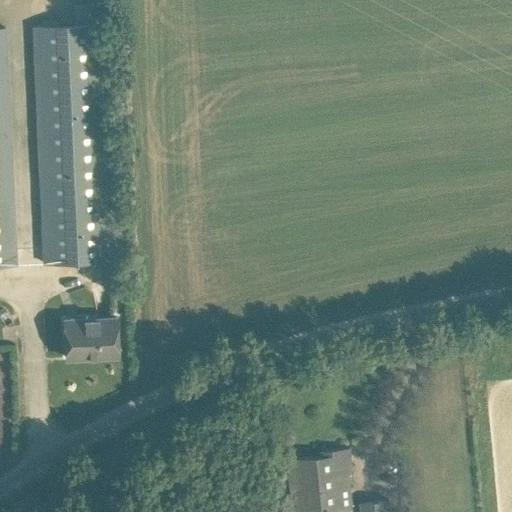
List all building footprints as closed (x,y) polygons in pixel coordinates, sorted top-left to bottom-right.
[(75,21),(31,24),(43,262),(109,259),(109,256),(123,255),(122,222),(107,223),(98,19),(96,1),(74,3),(75,21)] [(0,264),(16,264),(4,26),(0,26),(0,264)] [(116,316),(63,318),(65,356),(118,354),(116,316)] [(321,450),(321,455),(289,458),(292,492),(289,492),(291,510),(354,504),(351,472),(353,472),(351,448),(321,450)] [(390,511),(389,499),(360,502),(360,511),(390,511)]
